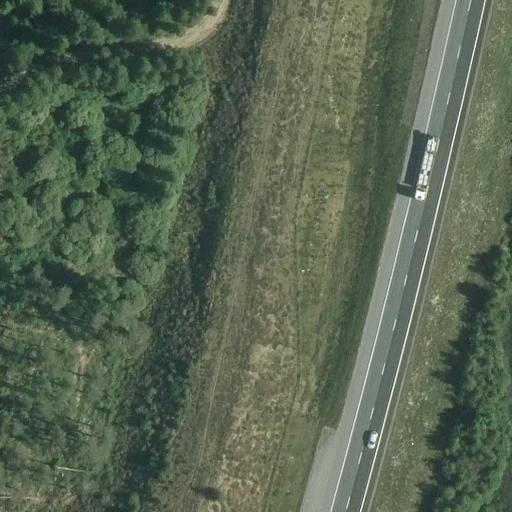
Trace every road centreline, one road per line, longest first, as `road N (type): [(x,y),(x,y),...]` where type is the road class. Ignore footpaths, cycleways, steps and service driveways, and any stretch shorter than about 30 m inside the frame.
road 1 (motorway): [(470,0),(345,511)]
road 2 (track): [(221,0),(212,19),(189,35),(68,54),(0,86)]
